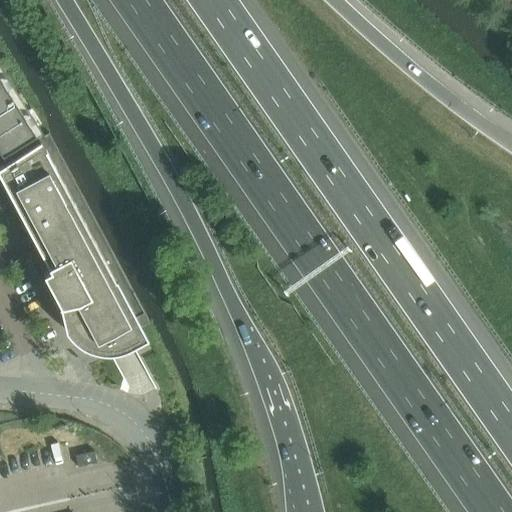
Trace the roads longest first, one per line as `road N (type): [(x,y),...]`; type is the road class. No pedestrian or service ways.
road 1 (motorway): [(135,0),(495,511)]
road 2 (motorway): [(63,0),(219,273),(276,402),(307,511)]
road 3 (motorway): [(511,425),(215,0)]
road 4 (motorway): [(511,146),(338,0)]
road 5 (residential): [(54,393),(92,398),(138,427),(175,511)]
